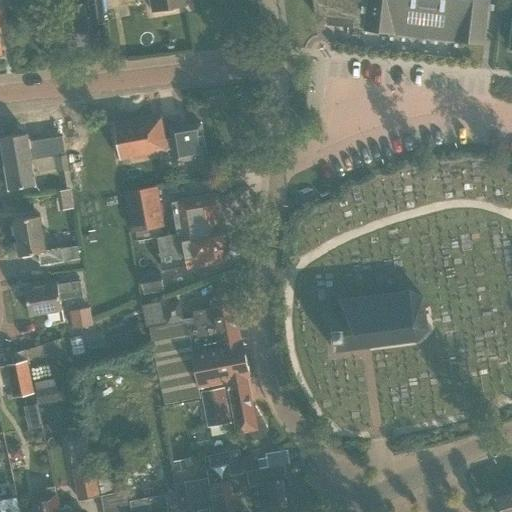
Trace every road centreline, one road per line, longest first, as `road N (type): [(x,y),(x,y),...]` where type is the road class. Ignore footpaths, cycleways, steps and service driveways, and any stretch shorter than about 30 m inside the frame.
road 1 (unclassified): [(359,509),(289,415),(265,353),(278,155)]
road 2 (unclassified): [(0,95),(276,63)]
road 3 (unclassified): [(511,116),(426,107),(375,120),(306,155),(278,155)]
